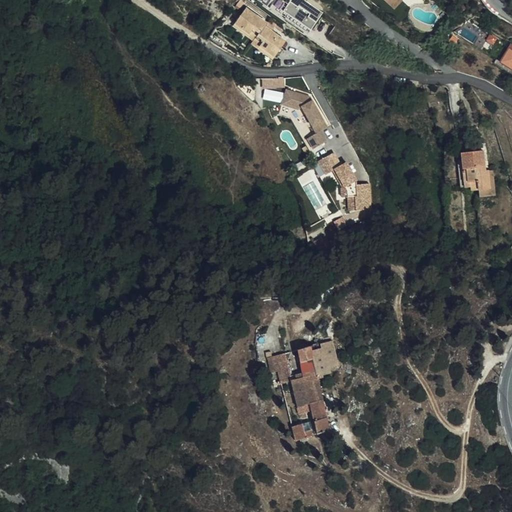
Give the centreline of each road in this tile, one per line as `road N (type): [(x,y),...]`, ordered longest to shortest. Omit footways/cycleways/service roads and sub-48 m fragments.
road 1 (track): [(511,354),(496,358),(480,382),(453,496),(407,490),(346,439)]
road 2 (track): [(468,426),(455,430),(438,413),(400,312),(406,278)]
road 3 (track): [(255,70),(141,0)]
